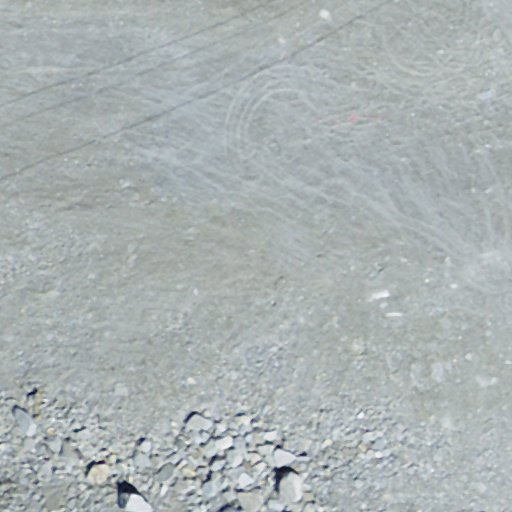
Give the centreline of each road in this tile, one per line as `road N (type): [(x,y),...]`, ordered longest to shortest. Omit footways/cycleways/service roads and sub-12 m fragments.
road 1 (track): [(511,371),(0,261)]
road 2 (track): [(376,0),(511,350)]
